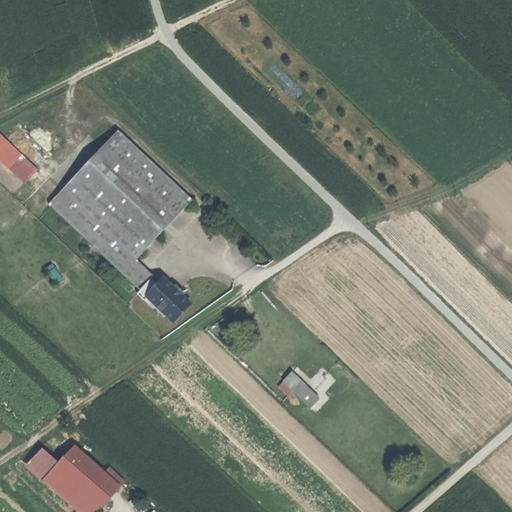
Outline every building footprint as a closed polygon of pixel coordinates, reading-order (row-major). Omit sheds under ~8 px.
[(62,192),(136,261),(190,204),(116,135),(62,192)] [(124,274),(136,261),(62,192),(50,205),(124,274)] [(153,277),(136,261),(124,274),(141,290),(150,280),(153,277)] [(141,290),(149,297),(158,288),(150,280),(141,290)] [(158,288),(149,297),(174,321),(190,304),(164,281),(158,288)] [(283,382),(310,408),(319,398),(292,373),(283,382)] [(75,447),(64,458),(110,500),(121,488),(75,447)] [(43,482),(77,511),(99,511),(110,500),(64,458),(43,482)]
